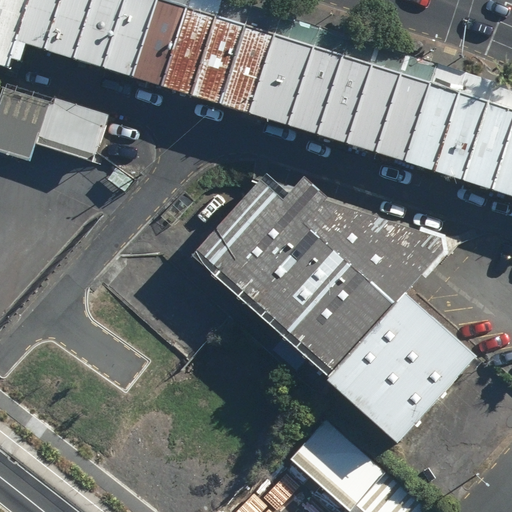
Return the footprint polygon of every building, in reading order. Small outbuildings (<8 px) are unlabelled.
[(0,0),(0,64),(7,66),(9,58),(15,39),(27,0),(0,0)] [(27,0),(15,39),(9,58),(20,61),(26,42),(46,49),(61,0),(27,0)] [(61,0),(46,49),(74,57),(91,0),(61,0)] [(91,0),(74,57),(103,67),(124,0),(91,0)] [(124,0),(103,67),(132,76),(155,0),(124,0)] [(155,0),(132,76),(161,85),(186,7),(162,0),(155,0)] [(161,85),(191,94),(216,16),(186,7),(161,85)] [(191,94),(220,103),(244,25),(216,16),(191,94)] [(220,103),(250,112),(274,35),(244,25),(220,103)] [(250,112),(289,124),(313,47),(274,35),(250,112)] [(289,124),(318,134),(342,56),(313,47),(289,124)] [(318,134),(347,143),(371,65),(342,56),(318,134)] [(347,143),(377,152),(401,74),(371,65),(347,143)] [(401,74),(377,152),(405,161),(430,83),(401,74)] [(51,96),(6,82),(0,100),(0,152),(30,162),(36,143),(51,96)] [(430,83),(405,161),(434,170),(459,92),(430,83)] [(459,92),(434,170),(464,179),(489,101),(459,92)] [(108,114),(51,96),(36,143),(93,162),(108,114)] [(464,179),(492,188),(511,125),(511,108),(489,101),(464,179)] [(511,125),(492,188),(511,194),(511,125)] [(259,178),(189,256),(327,380),(404,294),(444,251),(441,235),(324,201),(327,197),(304,177),(283,199),(259,178)] [(155,356),(87,293),(0,386),(0,442),(62,499),(182,369),(161,350),(155,356)] [(404,294),(327,380),(397,444),(476,356),(404,294)] [(424,511),(428,508),(327,418),(291,458),(351,511),(349,511),(424,511)] [(224,489),(164,433),(152,447),(211,502),(224,489)] [(268,511),(296,511),(281,498),(268,511)]
